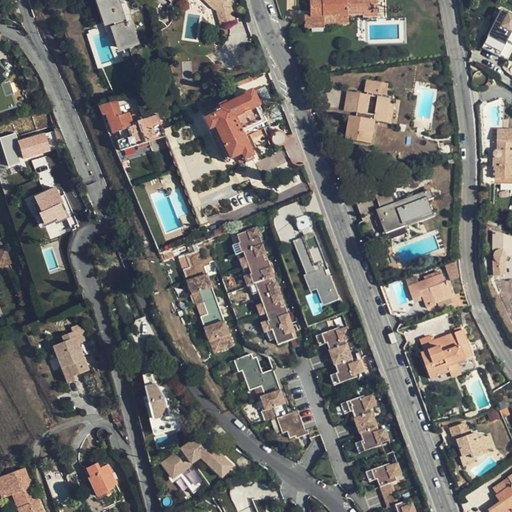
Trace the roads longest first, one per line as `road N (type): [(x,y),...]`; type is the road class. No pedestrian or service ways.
road 1 (tertiary): [(257,0),(444,511)]
road 2 (tertiary): [(511,366),(468,273),(466,112),(446,0)]
road 3 (unclassified): [(104,231),(120,239),(153,316),(221,420),(340,511)]
road 4 (unclassified): [(155,511),(80,256),(82,242),(104,231)]
road 5 (residential): [(0,28),(13,31),(47,71),(104,231)]
